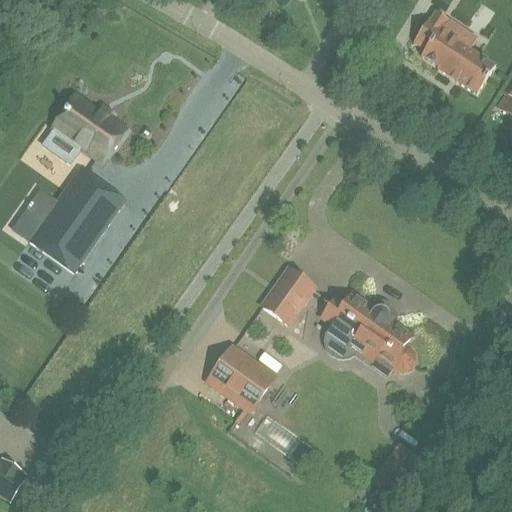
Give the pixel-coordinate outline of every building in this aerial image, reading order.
[(442,31),(448,23),(436,15),(430,23),(428,22),(413,45),(425,53),(421,59),(438,70),(437,72),(476,98),(495,69),(469,53),(471,50),(442,31)] [(511,86),(505,97),(507,98),(498,112),(511,121),(511,86)] [(53,131),(39,150),(68,170),(81,151),(97,162),(101,156),(106,159),(125,133),(107,120),(105,122),(75,100),(53,131)] [(40,191),(11,232),(29,244),(73,276),(124,204),(80,172),(58,204),(40,191)] [(314,291),(288,272),(261,310),(287,329),(314,291)] [(326,343),(326,345),(327,350),(329,354),(337,360),(342,361),(347,360),(352,357),(353,356),(355,355),(367,364),(373,357),(395,372),(398,374),(403,375),(410,372),(413,369),(415,365),(415,361),(415,357),(413,354),(410,351),(405,348),(412,339),(394,326),(395,324),(395,322),(395,320),(395,317),(394,316),(393,314),(392,313),(383,306),(381,306),(378,306),(376,306),(375,306),(373,307),(371,308),(370,309),(352,297),(344,308),(335,301),(321,320),(333,329),(328,336),(327,338),(327,339),(326,341),(326,343)] [(232,351),(207,385),(249,416),(274,381),(232,351)] [(239,427),(248,414),(244,411),(234,424),(239,427)] [(381,493),(383,495),(406,511),(411,511),(422,498),(409,489),(420,475),(403,463),(381,493)] [(1,467),(0,466),(0,495),(10,503),(11,501),(10,500),(21,483),(23,484),(24,483),(20,481),(23,477),(3,464),(1,467)]
